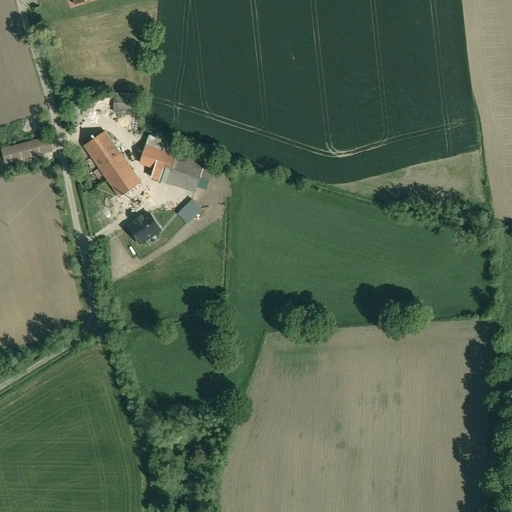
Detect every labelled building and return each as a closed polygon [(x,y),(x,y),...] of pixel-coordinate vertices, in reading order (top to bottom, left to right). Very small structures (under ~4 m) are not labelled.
[(139,94),(115,94),(114,112),(139,112),(139,94)] [(140,181),(105,131),(85,146),(119,195),(140,181)] [(49,136),(3,149),(7,164),(53,152),(49,136)] [(204,164),(146,145),(140,163),(155,167),(151,177),(195,191),(204,164)] [(201,186),(209,187),(210,179),(202,178),(201,186)] [(119,195),(107,203),(118,220),(152,198),(140,181),(119,195)] [(202,210),(192,199),(178,213),(188,223),(202,210)] [(150,213),(129,226),(140,244),(161,231),(150,213)]
